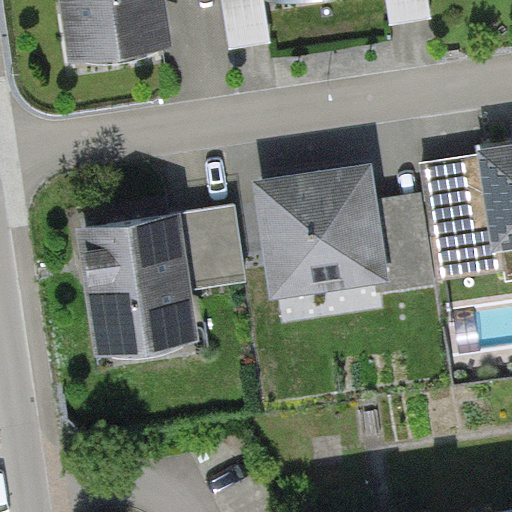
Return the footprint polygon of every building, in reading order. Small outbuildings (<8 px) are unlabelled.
[(173,0),(70,0),(78,54),(179,40),(173,0)] [(275,39),(272,0),(229,0),(233,42),(275,39)] [(511,136),(493,139),(494,150),(429,159),(439,229),(504,220),(506,235),(511,234),(511,136)] [(424,192),(388,197),(382,157),(264,174),(281,288),(376,275),(378,292),(437,283),(424,192)] [(239,203),(89,218),(101,340),(206,329),(201,280),(246,275),(239,203)]
